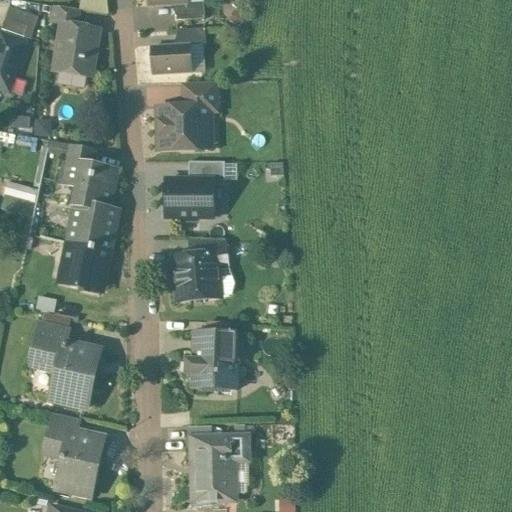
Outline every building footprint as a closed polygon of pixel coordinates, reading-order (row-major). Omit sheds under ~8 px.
[(79,0),(80,9),(106,10),(105,0),(79,0)] [(204,3),(188,4),(188,5),(176,6),(177,21),(205,20),(204,3)] [(79,11),(56,8),(53,24),(63,25),(77,27),(79,11)] [(28,27),(6,20),(2,31),(25,39),(28,27)] [(77,27),(63,25),(55,73),(91,79),(99,31),(77,27)] [(205,30),(177,31),(178,47),(190,46),(190,47),(206,46),(205,30)] [(0,36),(2,37),(0,42),(0,90),(9,94),(26,43),(1,35),(0,36)] [(178,47),(152,49),(153,76),(192,73),(190,47),(190,46),(178,47)] [(217,84),(184,84),(184,108),(209,108),(209,109),(218,108),(217,84)] [(184,108),(159,109),(160,150),(183,149),(183,151),(202,150),(202,124),(210,124),(209,109),(209,108),(184,108)] [(96,152),(49,142),(47,154),(68,158),(67,162),(93,167),(96,152)] [(97,167),(96,167),(96,168),(93,167),(67,162),(63,186),(81,190),(78,205),(74,204),(73,206),(78,207),(70,245),(76,247),(109,253),(117,213),(108,211),(116,172),(114,172),(114,170),(113,170),(97,167)] [(189,163),(189,181),(214,181),(214,187),(225,186),(225,163),(189,163)] [(182,219),(182,221),(199,221),(199,219),(214,219),(214,187),(214,181),(189,181),(167,181),(167,219),(182,219)] [(37,192),(8,184),(5,196),(6,196),(34,203),(37,192)] [(34,203),(6,196),(2,210),(33,219),(37,204),(34,203)] [(226,243),(190,242),(191,257),(216,255),(216,257),(227,256),(226,243)] [(109,253),(76,247),(72,267),(66,265),(62,283),(101,291),(109,253)] [(191,257),(174,259),(178,303),(220,299),(216,257),(216,255),(191,257)] [(53,311),(55,300),(37,296),(35,307),(53,311)] [(68,333),(40,327),(36,344),(64,350),(65,348),(68,333)] [(240,335),(196,334),(195,391),(239,392),(240,367),(229,367),(229,339),(240,339),(240,335)] [(99,355),(65,348),(64,350),(36,344),(31,368),(58,374),(52,402),(88,409),(99,355)] [(83,421),(54,415),(50,432),(77,438),(78,434),(80,434),(83,421)] [(77,438),(50,432),(45,457),(62,461),(56,492),(94,500),(107,440),(80,434),(78,434),(77,438)] [(250,440),(195,441),(196,463),(199,463),(200,505),(236,505),(236,477),(230,478),(229,463),(250,462),(250,440)]
